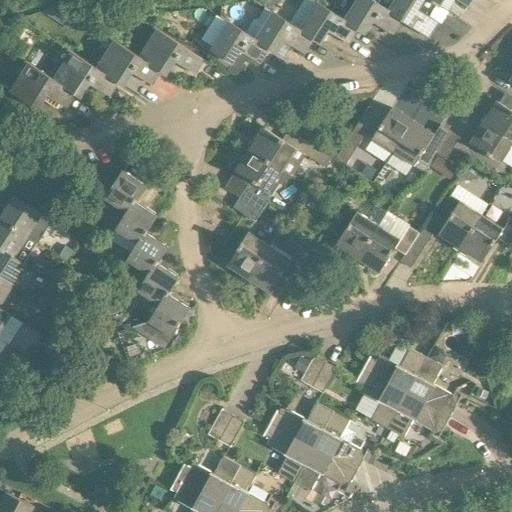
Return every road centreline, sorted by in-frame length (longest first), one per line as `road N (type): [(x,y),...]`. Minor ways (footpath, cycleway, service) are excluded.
road 1 (residential): [(511,9),(468,49),(425,69),(210,102)]
road 2 (residential): [(226,347),(394,304),(511,301)]
road 3 (residential): [(226,347),(197,269),(186,183),(210,102)]
road 4 (residential): [(0,448),(226,347)]
road 5 (residential): [(66,143),(210,102)]
road 6 (residential): [(380,511),(511,479)]
